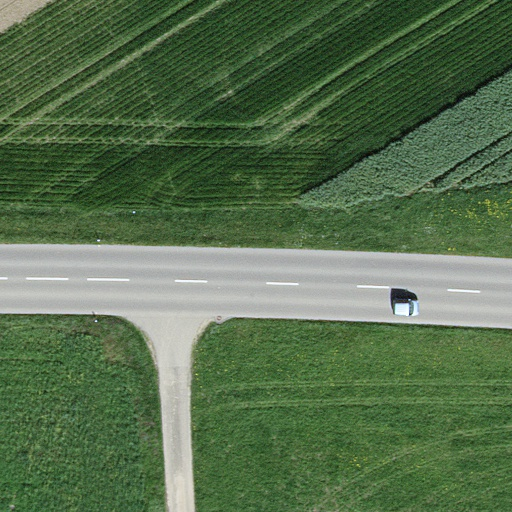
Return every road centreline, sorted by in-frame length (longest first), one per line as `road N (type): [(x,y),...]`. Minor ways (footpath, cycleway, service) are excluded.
road 1 (tertiary): [(0,278),(511,298)]
road 2 (track): [(159,279),(176,511)]
